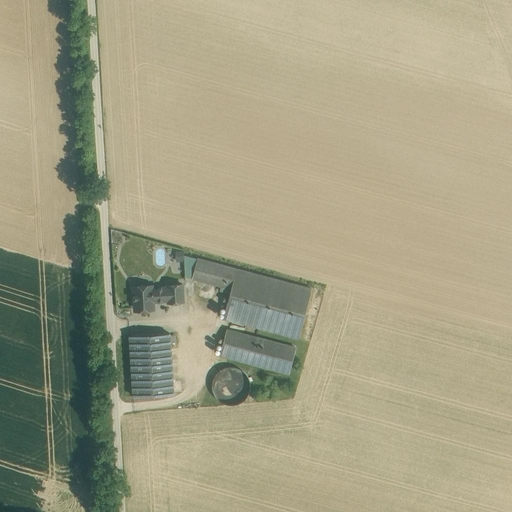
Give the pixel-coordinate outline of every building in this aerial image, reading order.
[(236,268),(198,258),(192,278),(221,286),(220,290),(230,293),(236,268)] [(311,288),(236,268),(230,293),(223,318),(298,338),(311,288)] [(182,284),(167,285),(167,287),(168,300),(168,302),(183,301),(182,284)] [(152,285),(140,286),(141,291),(133,291),(134,308),(142,308),(142,310),(153,309),(153,301),(168,300),(167,287),(152,288),(152,285)] [(296,347),(227,329),(220,355),(289,373),(296,347)] [(169,333),(129,336),(133,396),(173,393),(169,333)] [(237,367),(231,366),(224,367),(219,371),(214,376),(212,382),(212,389),(215,394),(220,400),(227,402),(234,403),(241,400),(246,395),(249,389),(250,381),(247,375),(243,370),(237,367)]
